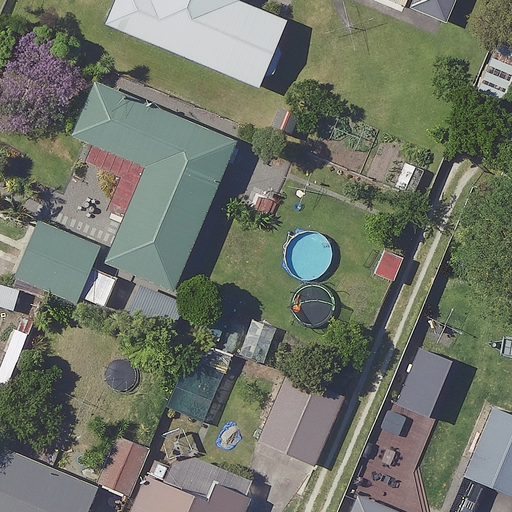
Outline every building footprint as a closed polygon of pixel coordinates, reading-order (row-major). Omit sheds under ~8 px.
[(108,0),(100,20),(255,83),(282,16),(242,0),(108,0)] [(451,0),(395,0),(444,20),(451,0)] [(504,96),(511,74),(511,39),(495,32),(474,85),(504,96)] [(230,135),(81,75),(61,126),(141,159),(101,258),(170,285),(230,135)] [(93,241),(31,219),(12,273),(74,295),(93,241)] [(234,294),(212,286),(196,331),(219,339),(234,294)] [(448,317),(439,318),(435,319),(431,321),(427,324),(424,328),(421,332),(420,336),(418,341),(418,345),(419,350),(420,354),(423,359),(426,362),(429,365),(433,368),(437,370),(442,371),(447,371),(451,370),(456,369),(460,366),(463,364),(467,360),(469,356),(471,352),(472,347),(472,343),(471,338),(470,333),(468,329),(465,326),(461,323),(457,320),(453,318),(448,317)] [(231,354),(189,337),(162,404),(204,421),(231,354)] [(342,394),(285,370),(257,438),(313,462),(342,394)] [(511,414),(490,404),(460,470),(511,493),(511,414)] [(80,511),(102,459),(0,418),(0,511),(80,511)] [(239,511),(252,477),(151,441),(140,473),(126,511),(239,511)] [(414,511),(355,487),(344,511),(414,511)]
